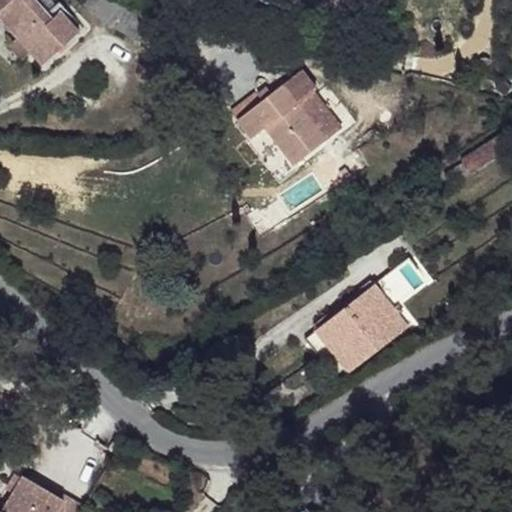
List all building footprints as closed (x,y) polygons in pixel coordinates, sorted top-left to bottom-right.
[(32,0),(9,0),(1,7),(42,12),(32,0)] [(82,0),(97,16),(136,20),(120,11),(109,0),(82,0)] [(42,12),(1,7),(43,62),(82,31),(68,14),(60,13),(50,20),(42,12)] [(168,37),(136,20),(97,16),(112,32),(157,58),(168,37)] [(255,94),(233,112),(255,139),(268,128),(298,164),(331,138),(316,115),(329,106),(317,91),(322,87),(306,68),(287,82),(276,92),(264,100),(259,93),(255,94)] [(269,85),(259,93),(264,100),(276,92),(269,85)] [(329,106),(316,115),(331,138),(345,126),(329,106)] [(460,136),(414,172),(423,185),(469,148),(460,136)] [(386,276),(364,292),(383,315),(404,300),(386,276)] [(364,292),(305,338),(312,346),(355,311),(368,327),(378,320),(393,339),(399,336),(383,315),(364,292)] [(355,311),(312,346),(323,363),(334,354),(368,327),(355,311)] [(368,327),(334,354),(349,374),(393,339),(378,320),(368,327)] [(0,511),(77,511),(82,505),(22,469),(0,504),(0,511)]
